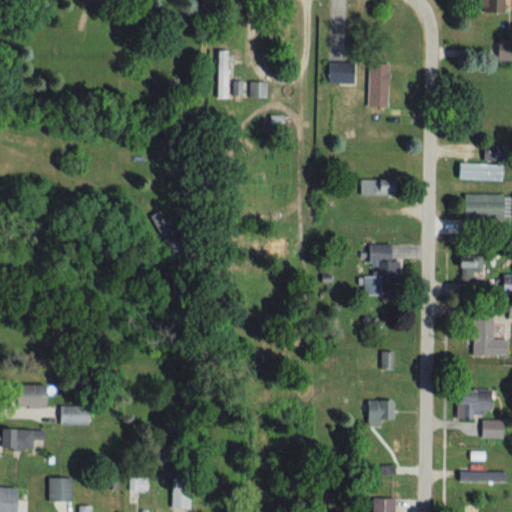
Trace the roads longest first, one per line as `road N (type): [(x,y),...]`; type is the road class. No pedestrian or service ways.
road 1 (residential): [(426,511),(433,50),(430,18),(416,0)]
road 2 (residential): [(309,0),(315,121),(306,150),(291,154)]
